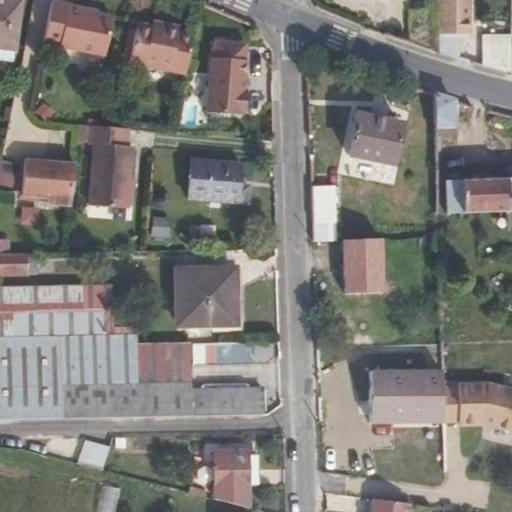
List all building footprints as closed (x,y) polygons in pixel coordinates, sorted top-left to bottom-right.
[(0,0),(0,44),(13,46),(18,0),(0,0)] [(102,56),(109,16),(66,8),(66,3),(50,0),(42,44),(102,56)] [(439,53),(437,0),(424,0),(425,48),(439,53)] [(463,0),(437,0),(439,53),(462,59),(464,29),(463,0)] [(160,27),(161,22),(147,19),(146,24),(160,27)] [(181,74),(190,33),(174,30),(176,25),(161,22),(160,27),(146,24),(134,22),(125,62),(181,74)] [(510,69),(511,35),(479,33),(477,68),(510,69)] [(209,37),(206,108),(246,110),(249,39),(209,37)] [(454,126),(453,100),(432,93),(433,126),(454,126)] [(391,161),(399,122),(356,113),(348,153),(391,161)] [(100,124),(85,123),(85,142),(90,142),(85,203),(122,205),(122,203),(124,175),(127,146),(121,145),(123,127),(100,124)] [(235,184),(237,163),(188,158),(184,197),(245,202),(247,184),(235,184)] [(66,206),(69,171),(19,167),(16,202),(66,206)] [(128,204),(130,176),(124,175),(122,203),(128,204)] [(511,228),(511,178),(445,180),(445,212),(506,211),(506,228),(511,228)] [(334,237),(332,185),(309,185),(311,238),(334,237)] [(19,206),(19,224),(38,224),(38,206),(19,206)] [(384,240),(345,241),(346,294),(385,293),(384,240)] [(0,271),(20,271),(20,251),(0,250),(0,271)] [(230,319),(229,266),(172,266),(172,320),(230,319)] [(105,321),(106,279),(0,279),(0,332),(9,333),(52,332),(129,331),(129,321),(105,321)] [(52,332),(53,413),(183,411),(183,376),(182,339),(129,339),(129,331),(52,332)] [(0,413),(10,413),(9,333),(0,332),(0,413)] [(53,413),(52,332),(9,333),(10,413),(53,413)] [(193,342),(192,359),(254,362),(255,344),(193,342)] [(441,393),(441,385),(441,369),(369,370),(370,421),(442,419),(441,393)] [(193,376),(183,376),(183,411),(257,410),(257,376),(244,376),(238,372),(196,371),(193,376)] [(511,385),(486,379),(457,381),(456,384),(441,385),(441,393),(511,390),(511,385)] [(511,426),(511,390),(441,393),(442,419),(457,418),(458,421),(488,420),(511,426)] [(81,460),(104,464),(107,445),(84,441),(81,460)] [(243,506),(242,456),(210,456),(210,497),(243,506)] [(404,511),(406,502),(369,497),(367,511),(365,511),(361,511),(404,511)]
